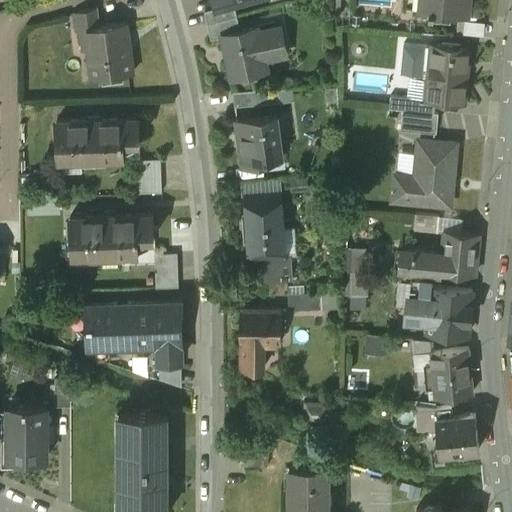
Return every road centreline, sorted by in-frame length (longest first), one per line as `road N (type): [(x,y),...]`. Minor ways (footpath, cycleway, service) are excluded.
road 1 (residential): [(213,511),(209,252),(199,118),(175,0)]
road 2 (residential): [(511,104),(493,328),(511,495)]
